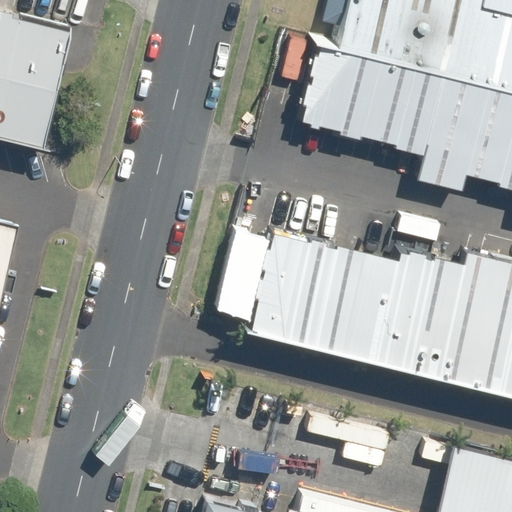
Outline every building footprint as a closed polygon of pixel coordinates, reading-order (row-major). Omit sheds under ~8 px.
[(69,18),(0,0),(0,123),(38,134),(69,18)] [(511,0),(340,0),(332,32),(313,27),(291,115),(410,144),(403,171),(456,184),(511,198),(511,0)] [(0,272),(13,220),(0,217),(0,272)] [(264,218),(239,317),(511,384),(511,271),(392,242),(390,249),(264,218)] [(201,511),(330,511),(279,499),(275,511),(267,511),(205,496),(201,511)]
